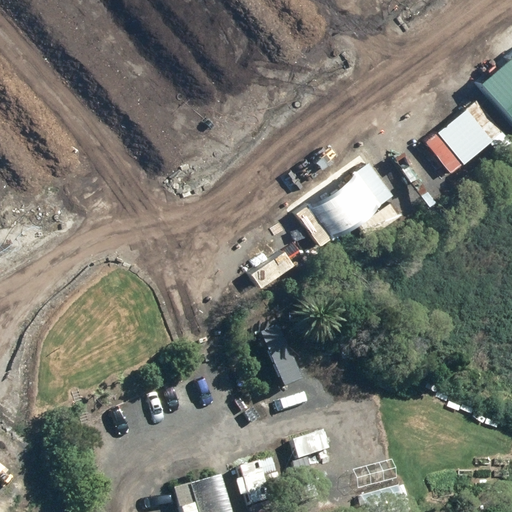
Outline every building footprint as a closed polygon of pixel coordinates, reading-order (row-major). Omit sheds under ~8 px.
[(511,67),(426,139),(452,173),(511,123),(511,67)] [(355,178),(342,188),(366,220),(379,210),(355,178)] [(318,226),(251,271),(261,285),(328,240),(318,226)] [(330,438),(328,439),(325,429),(294,440),(301,458),(331,447),(330,443),(332,442),(330,438)] [(283,487),(278,472),(273,458),(256,463),(241,467),(244,477),(236,480),(241,496),(249,493),(252,505),(272,499),(270,492),(283,487)] [(311,461),(292,468),(304,499),(323,492),(311,461)] [(232,511),(222,475),(175,488),(180,507),(182,506),(183,511),(232,511)] [(402,485),(357,497),(361,511),(401,511),(408,510),(402,485)] [(272,511),(270,501),(252,506),(253,511),(272,511)]
